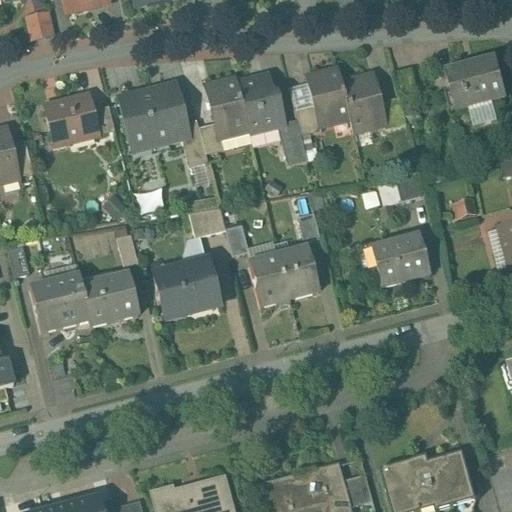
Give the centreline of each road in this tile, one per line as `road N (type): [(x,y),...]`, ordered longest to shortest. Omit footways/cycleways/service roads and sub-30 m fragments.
road 1 (tertiary): [(0,444),(511,309)]
road 2 (residential): [(25,70),(183,42),(511,22)]
